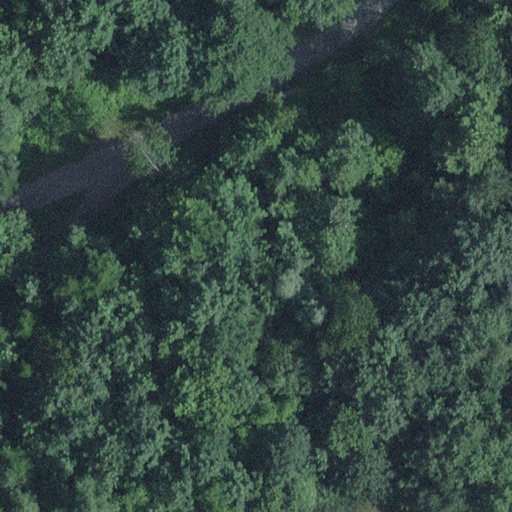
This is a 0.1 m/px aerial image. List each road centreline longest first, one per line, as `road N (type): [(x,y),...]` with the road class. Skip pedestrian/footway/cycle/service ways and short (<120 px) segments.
road 1 (track): [(0,219),(166,141),(310,56),(367,0)]
road 2 (track): [(0,297),(166,141)]
